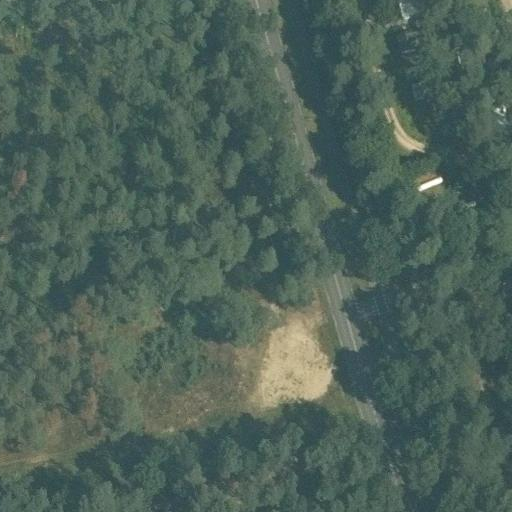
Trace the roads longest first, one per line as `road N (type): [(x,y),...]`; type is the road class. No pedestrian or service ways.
road 1 (primary): [(404,511),(255,0)]
road 2 (track): [(287,437),(0,496)]
road 3 (track): [(354,0),(393,137),(415,150),(443,150),(462,167),(511,158)]
road 4 (track): [(511,290),(483,305),(470,331),(511,452)]
road 5 (track): [(511,233),(378,307)]
